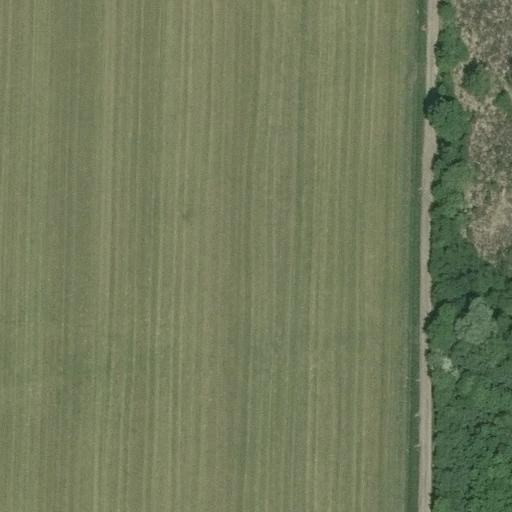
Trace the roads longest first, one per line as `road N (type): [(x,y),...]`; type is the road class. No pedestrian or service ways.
road 1 (unclassified): [(424,331),(432,0)]
road 2 (track): [(424,331),(421,511)]
